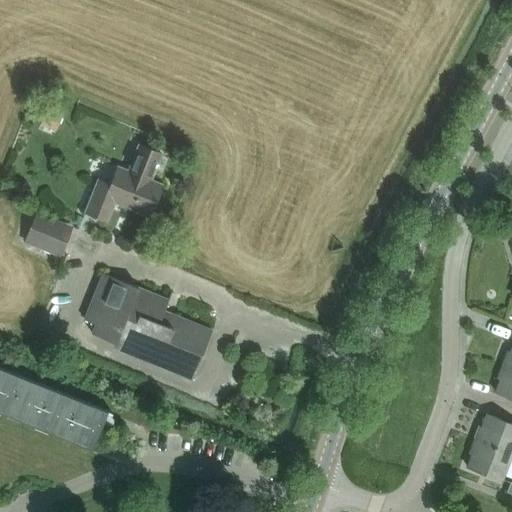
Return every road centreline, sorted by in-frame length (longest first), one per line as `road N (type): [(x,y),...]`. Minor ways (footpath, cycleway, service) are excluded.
road 1 (tertiary): [(318,485),(379,313),(511,61)]
road 2 (residential): [(401,511),(445,398),(455,246),(511,125)]
